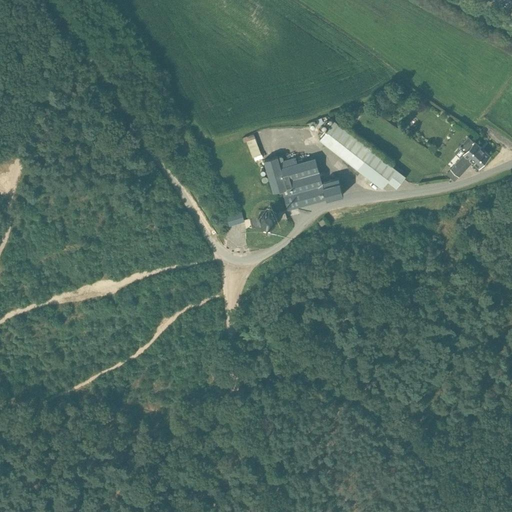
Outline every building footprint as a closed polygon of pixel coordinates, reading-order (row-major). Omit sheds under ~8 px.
[(406,175),(334,120),(320,139),(351,163),(348,167),(358,175),(361,171),(383,187),(388,180),(397,187),(406,175)] [(255,133),(246,136),(253,156),(262,153),(255,133)] [(454,165),(447,173),(453,178),(455,179),(458,175),(459,176),(473,161),(479,167),(490,155),(475,141),(475,142),(468,136),(462,143),(454,152),(461,158),(454,165)] [(278,156),(264,159),(274,193),(279,191),(280,194),(283,193),(288,209),(327,198),(343,194),(339,177),(322,182),(316,157),(298,162),(296,157),(279,161),(278,156)] [(259,216),(250,218),(252,227),(261,225),(267,228),(274,226),(278,221),(287,218),(285,209),(275,212),(270,208),(262,210),(259,216)] [(229,225),(245,221),(242,211),(226,216),(229,225)]
